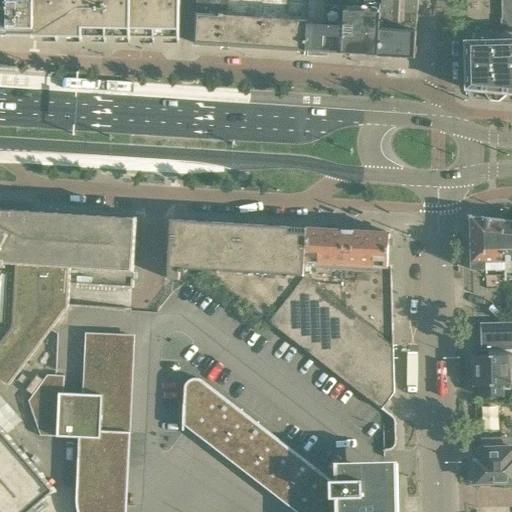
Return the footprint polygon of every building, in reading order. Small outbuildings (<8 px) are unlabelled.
[(0,0),(0,36),(9,36),(175,39),(179,39),(179,0),(0,0)] [(193,0),(191,43),(306,51),(308,23),(308,0),(193,0)] [(306,51),(341,53),(344,5),(327,4),(327,0),(320,0),(308,0),(308,23),(306,51)] [(364,0),(364,6),(344,5),(341,53),(378,56),(380,29),(380,0),(364,0)] [(380,0),(380,29),(378,56),(414,58),(417,0),(380,0)] [(511,19),(511,0),(501,0),(502,20),(511,19)] [(511,30),(511,19),(502,20),(501,20),(501,31),(511,30)] [(485,94),(490,101),(499,102),(506,95),(506,94),(511,94),(511,40),(486,40),(486,33),(466,33),(466,41),(467,90),(485,92),(485,94)] [(136,218),(0,209),(0,380),(9,386),(50,331),(68,307),(69,295),(69,285),(132,289),(136,218)] [(503,220),(470,217),(471,262),(471,270),(486,270),(486,274),(504,274),(504,273),(505,273),(505,269),(503,220)] [(511,221),(503,220),(505,269),(505,273),(511,272),(511,221)] [(306,230),(171,221),(168,279),(174,279),(180,280),(180,278),(180,272),(185,272),(185,270),(186,270),(187,269),(202,270),(265,318),(275,304),(279,307),(287,298),(304,277),(306,230)] [(390,241),(390,233),(307,228),(307,230),(306,230),(304,277),(305,275),(393,342),(391,265),(388,265),(390,241)] [(287,298),(279,307),(280,308),(269,322),(381,409),(394,392),(393,342),(305,275),(304,277),(287,298)] [(511,321),(481,323),(482,350),(488,350),(511,349),(511,321)] [(83,332),(81,394),(103,395),(101,431),(101,432),(101,439),(79,438),(78,507),(78,511),(123,511),(127,444),(131,335),(83,332)] [(488,355),(473,355),(474,386),(480,386),(480,397),(503,397),(503,386),(510,386),(510,384),(510,368),(511,368),(511,349),(488,350),(488,355)] [(27,377),(21,372),(17,378),(22,382),(27,377)] [(36,375),(25,390),(32,395),(43,380),(36,375)] [(59,396),(60,393),(60,375),(56,375),(46,375),(43,380),(32,395),(29,399),(40,437),(57,437),(59,396)] [(332,480),(200,379),(196,378),(193,378),(189,380),(186,383),(185,385),(185,386),(184,388),(183,425),(184,425),(201,438),(296,511),(308,511),(310,511),(333,481),(332,480)] [(74,437),(79,438),(101,439),(101,432),(101,431),(103,395),(81,394),(60,393),(59,396),(57,437),(74,437)] [(23,422),(0,396),(0,426),(8,435),(15,428),(23,422)] [(484,427),(500,427),(500,405),(485,405),(484,427)] [(0,511),(30,511),(41,502),(56,490),(8,435),(0,426),(0,511)] [(511,481),(511,447),(481,448),(481,461),(475,461),(476,483),(511,481)] [(399,511),(398,461),(384,461),(336,462),(336,480),(332,480),(333,481),(310,511),(311,511),(399,511)]
